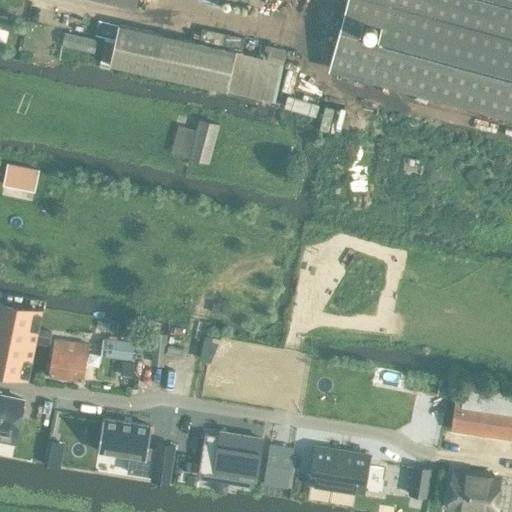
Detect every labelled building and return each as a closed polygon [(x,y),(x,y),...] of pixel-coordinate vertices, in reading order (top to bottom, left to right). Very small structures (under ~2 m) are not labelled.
[(137,0),(93,0),(135,10),(137,0)] [(511,0),(347,0),(332,54),(329,64),(369,76),(511,114),(511,0)] [(98,19),(95,34),(105,37),(99,66),(108,68),(109,68),(110,64),(275,101),(285,59),(243,50),(118,23),(118,24),(98,19)] [(209,162),(220,123),(199,117),(196,129),(178,124),(170,152),(209,162)] [(9,164),(5,183),(33,189),(37,170),(9,164)] [(0,300),(0,370),(28,376),(42,310),(0,300)] [(83,380),(88,343),(56,338),(50,375),(83,380)] [(129,359),(131,342),(103,340),(101,356),(129,359)] [(0,440),(13,443),(15,433),(18,419),(24,415),(26,406),(22,400),(22,399),(0,394),(0,440)] [(454,412),(451,429),(511,438),(511,409),(493,407),(456,401),(454,412)] [(102,415),(97,449),(129,453),(127,468),(153,471),(153,475),(171,478),(176,443),(158,440),(157,447),(149,445),(152,422),(102,415)] [(205,432),(198,472),(216,475),(216,470),(238,474),(238,478),(255,481),(262,438),(261,437),(260,441),(246,439),(247,435),(220,431),(220,435),(205,432)] [(316,447),(310,483),(365,491),(369,455),(316,447)] [(453,469),(447,507),(478,511),(495,511),(501,476),(453,469)]
